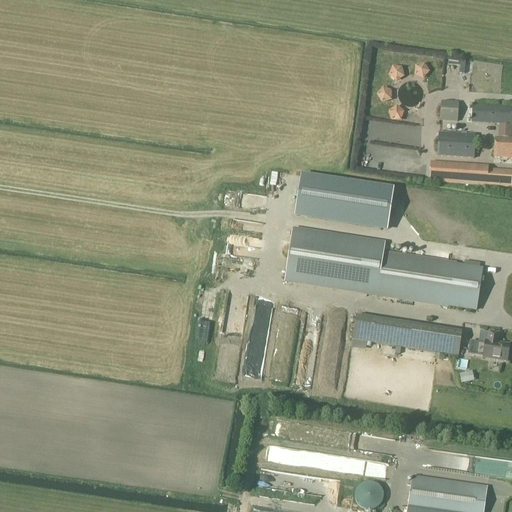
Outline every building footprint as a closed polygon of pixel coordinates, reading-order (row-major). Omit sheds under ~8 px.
[(415,76),(423,79),(429,72),(424,65),(415,67),(415,76)] [(396,82),(404,77),(402,68),(393,68),(389,76),(396,82)] [(382,103),(391,101),(391,92),(383,89),(377,96),(382,103)] [(442,101),(440,121),(457,122),(458,102),(442,101)] [(511,107),(473,105),(472,123),(511,125),(511,107)] [(392,121),(401,121),(404,113),(397,107),(389,112),(392,121)] [(475,135),(439,133),(437,157),(474,159),(475,135)] [(494,159),(511,159),(511,139),(495,139),(494,159)] [(461,184),(461,185),(503,187),(504,172),(488,171),(488,168),(462,167),(462,173),(438,169),(437,181),(461,184)] [(390,193),(303,180),(298,216),(385,229),(390,193)] [(294,283),(377,295),(476,311),(483,270),(383,254),(385,244),(302,231),(294,283)] [(354,316),(351,340),(458,357),(462,333),(373,319),(354,316)] [(469,355),(483,357),(483,359),(507,362),(509,346),(498,344),(499,334),(490,333),(488,342),(486,342),(485,344),(471,342),(469,355)] [(467,373),(459,375),(461,384),(469,382),(467,373)] [(475,511),(479,487),(412,478),(404,477),(399,511),(475,511)] [(358,487),(356,489),(355,491),(353,495),(353,499),(354,504),(357,507),(360,510),(363,511),(367,511),(372,511),(375,510),(379,507),(381,501),(382,496),(380,492),(378,488),(375,485),(373,484),(370,483),(367,483),(363,484),(361,485),(358,487)]
